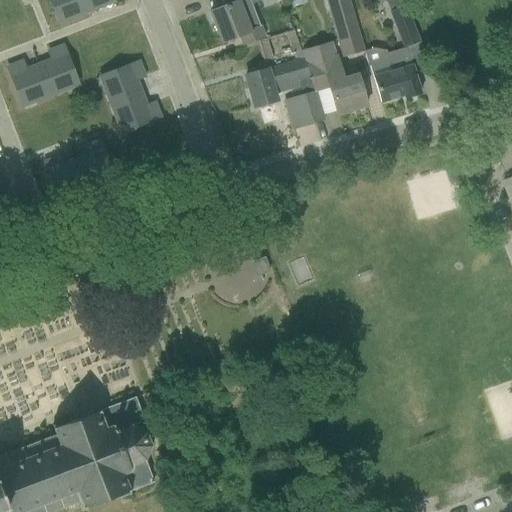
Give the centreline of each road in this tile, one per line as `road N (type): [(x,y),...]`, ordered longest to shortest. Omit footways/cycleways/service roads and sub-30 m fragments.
road 1 (residential): [(223,191),(457,127)]
road 2 (residential): [(223,191),(149,0)]
road 3 (residential): [(33,248),(223,191)]
